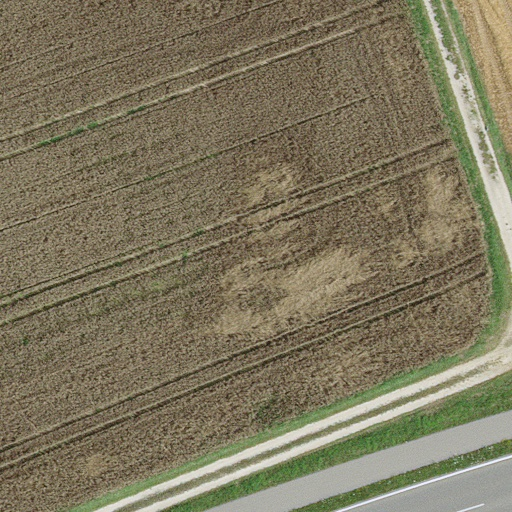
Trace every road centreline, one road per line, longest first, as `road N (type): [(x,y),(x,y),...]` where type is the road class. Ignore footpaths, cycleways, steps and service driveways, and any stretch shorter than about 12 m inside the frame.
road 1 (track): [(511,355),(119,511)]
road 2 (track): [(433,0),(511,229)]
